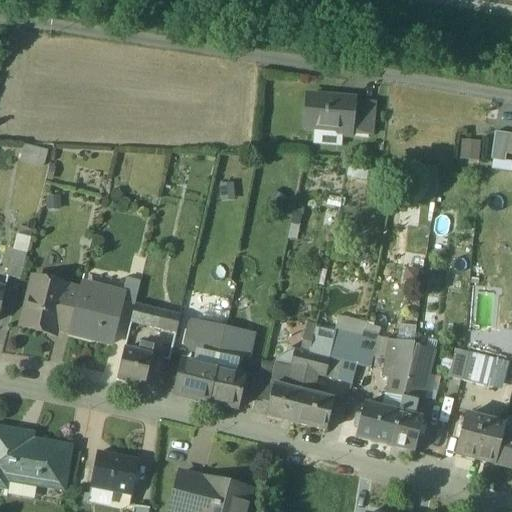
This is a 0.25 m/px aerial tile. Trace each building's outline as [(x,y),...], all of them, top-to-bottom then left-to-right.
[(353,101),(307,97),(304,128),(305,129),(336,132),(339,137),(349,137),(352,104),(353,101)] [(374,105),(352,104),(349,135),(371,137),(374,105)] [(508,136),(494,134),(490,161),(492,161),(504,163),(505,156),(508,136)] [(460,160),(479,162),(480,141),(461,140),(460,160)] [(46,154),(23,149),(20,162),(43,168),(46,154)] [(511,164),(504,163),(492,161),(491,172),(511,173),(511,167),(511,164)] [(30,240),(17,236),(13,252),(26,255),(30,240)] [(26,255),(13,252),(6,278),(20,281),(26,255)] [(64,288),(32,280),(20,328),(54,337),(55,333),(57,322),(65,294),(63,293),(64,288)] [(139,283),(125,280),(121,298),(122,298),(120,304),(133,307),(133,306),(139,283)] [(65,294),(57,322),(70,325),(78,291),(64,288),(63,293),(65,294)] [(121,298),(79,288),(78,291),(70,325),(67,336),(110,347),(120,304),(122,298),(121,298)] [(178,317),(133,306),(133,307),(129,323),(143,327),(142,333),(148,335),(150,329),(175,335),(179,317),(178,317)] [(199,307),(196,319),(220,325),(223,312),(199,307)] [(70,325),(57,322),(55,333),(67,336),(70,325)] [(222,331),(192,323),(187,343),(196,355),(194,367),(213,370),(222,331)] [(362,341),(315,330),(313,341),(332,346),(328,360),(323,379),(351,386),(356,367),(360,351),(361,345),(362,341)] [(246,336),(222,331),(213,370),(212,374),(234,379),(239,352),(242,352),(246,336)] [(377,338),(363,334),(362,341),(361,345),(374,349),(377,338)] [(332,346),(313,341),(309,355),(328,360),(332,346)] [(153,348),(139,345),(137,355),(151,358),(153,348)] [(374,349),(361,345),(360,351),(356,367),(369,370),(374,349)] [(433,353),(415,348),(411,364),(403,395),(421,400),(433,353)] [(285,354),(276,361),(275,365),(274,366),(270,386),(272,387),(272,386),(292,391),(297,372),(290,370),(294,351),(287,349),(285,354)] [(137,355),(123,351),(116,381),(144,388),(151,358),(137,355)] [(309,355),(294,351),(290,370),(297,372),(292,391),(300,393),(309,355)] [(467,357),(454,354),(447,379),(460,383),(467,357)] [(328,360),(309,355),(300,393),(311,396),(315,377),(323,379),(328,360)] [(491,363),(467,357),(460,383),(485,389),(491,363)] [(411,364),(394,360),(385,396),(402,400),(403,395),(411,364)] [(274,366),(261,362),(258,376),(253,400),(268,404),(272,387),(270,386),(274,366)] [(194,367),(183,365),(175,396),(206,404),(212,374),(213,370),(194,367)] [(258,376),(244,373),(242,381),(239,397),(253,400),(258,376)] [(234,379),(212,374),(206,404),(236,411),(239,397),(242,381),(234,379)] [(292,391),(272,386),(272,387),(268,404),(264,418),(292,425),(300,393),(292,391)] [(311,396),(300,393),(292,425),(325,433),(333,401),(311,396)] [(416,403),(402,400),(398,414),(412,418),(416,403)] [(398,414),(363,405),(354,440),(389,449),(398,414)] [(412,418),(398,414),(389,449),(412,455),(421,420),(412,418)] [(503,427),(464,417),(454,457),(493,467),(500,437),(503,427)] [(14,434),(0,431),(0,488),(4,489),(6,482),(62,492),(69,450),(13,440),(14,434)] [(511,440),(500,437),(493,467),(511,471),(511,440)] [(137,464),(97,456),(90,489),(130,497),(137,464)] [(203,483),(178,477),(171,508),(189,511),(196,511),(198,505),(203,483)] [(222,488),(203,483),(198,505),(217,509),(216,511),(247,511),(252,493),(222,486),(222,488)]
